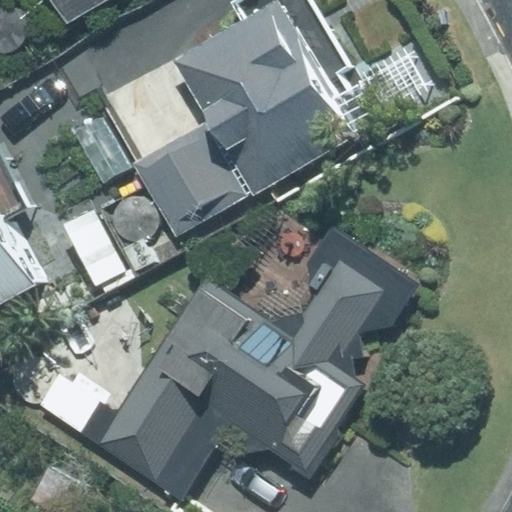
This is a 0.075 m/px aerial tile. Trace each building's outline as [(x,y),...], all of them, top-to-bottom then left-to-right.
[(83,0),(95,21),(132,0),(83,0)] [(223,127),(151,165),(189,235),(379,134),(308,2),(200,60),(246,145),(236,150),(223,127)] [(0,316),(68,282),(57,214),(6,113),(0,115),(0,316)] [(112,212),(83,228),(115,287),(144,271),(112,212)] [(228,279),(133,414),(76,373),(54,403),(195,502),(254,419),(317,463),(314,469),(327,478),(357,435),(351,431),(383,384),(375,378),(370,348),(382,331),(411,325),(440,283),(357,225),(290,322),(228,279)] [(50,499),(72,511),(79,511),(95,484),(67,467),(50,499)]
